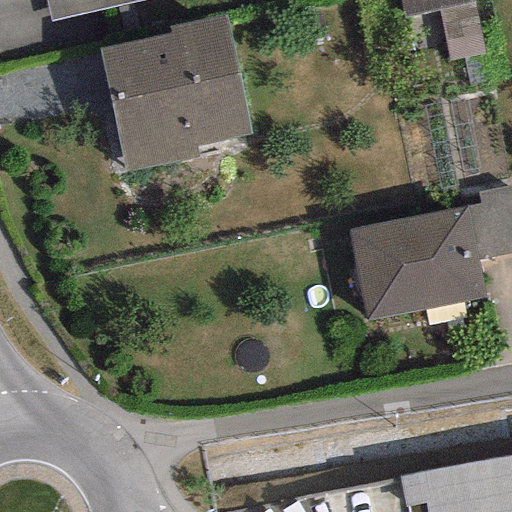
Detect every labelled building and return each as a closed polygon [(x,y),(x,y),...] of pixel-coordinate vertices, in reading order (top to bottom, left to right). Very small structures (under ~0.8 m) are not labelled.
[(45,0),(50,20),(140,0),(45,0)] [(437,12),(472,4),(471,0),(398,0),(402,19),(437,12)] [(448,62),(483,56),(472,4),(437,12),(448,62)] [(169,35),(98,50),(124,173),(196,158),(193,147),(249,135),(223,16),(167,28),(169,35)] [(477,261),(511,254),(511,199),(509,187),(476,194),(478,205),(466,208),(477,261)] [(466,208),(347,230),(364,321),(483,298),(477,261),(466,208)] [(511,511),(511,456),(399,477),(405,511),(511,511)]
